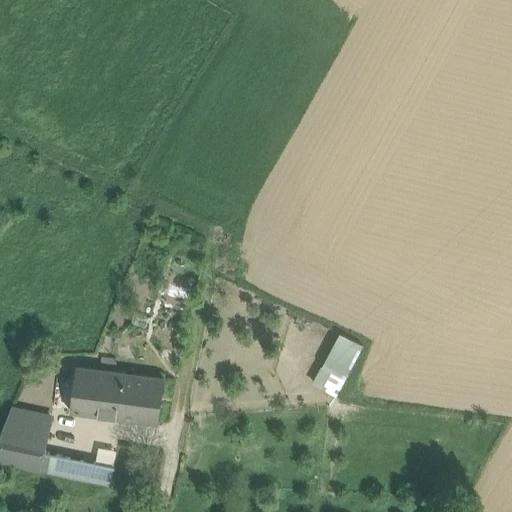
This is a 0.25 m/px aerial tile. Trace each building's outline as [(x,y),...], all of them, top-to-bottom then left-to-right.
[(363,348),(340,335),(314,381),(338,394),(363,348)] [(165,377),(78,365),(72,410),(158,422),(165,377)] [(9,405),(4,430),(49,440),(54,415),(9,405)] [(49,440),(4,430),(0,448),(0,462),(42,472),(46,451),(49,440)] [(101,446),(97,462),(116,466),(119,450),(101,446)] [(97,462),(46,451),(42,472),(111,486),(116,466),(97,462)]
